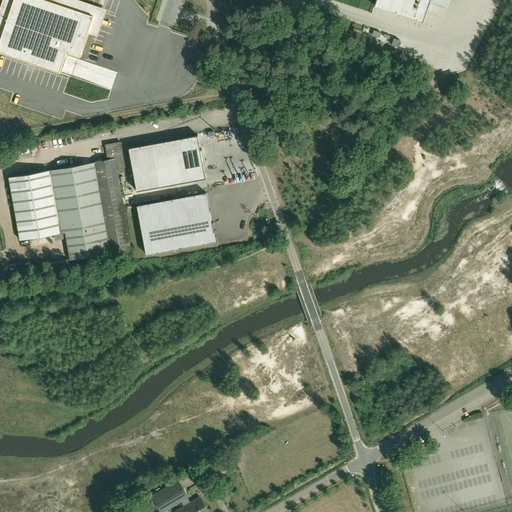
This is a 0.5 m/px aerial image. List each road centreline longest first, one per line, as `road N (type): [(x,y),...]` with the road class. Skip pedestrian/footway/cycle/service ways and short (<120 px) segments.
road 1 (unclassified): [(364,459),(511,371)]
road 2 (unclassified): [(364,459),(315,320)]
